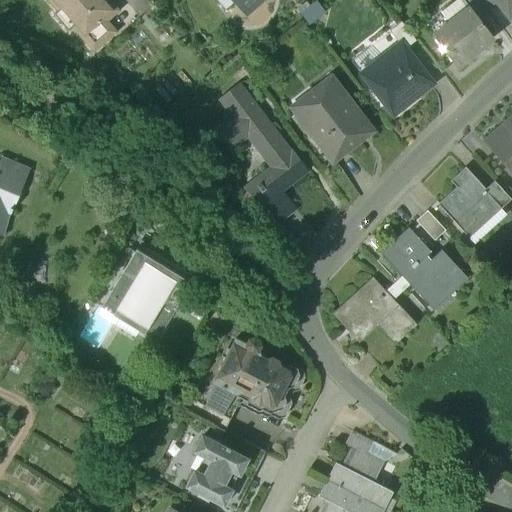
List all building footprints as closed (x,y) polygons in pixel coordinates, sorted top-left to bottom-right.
[(49,0),(59,11),(54,15),(69,32),(75,27),(85,39),(104,22),(116,11),(106,0),(49,0)] [(235,0),(236,1),(235,2),(246,14),(261,0),(235,0)] [(480,0),(462,0),(469,8),(470,8),(477,17),(487,9),(480,0)] [(497,2),(495,0),(480,0),(487,9),(497,2)] [(511,0),(495,0),(497,2),(509,18),(511,16),(511,0)] [(469,8),(434,36),(457,66),(493,38),(477,17),(470,8),(469,8)] [(104,22),(85,39),(84,39),(94,50),(114,33),(104,22)] [(415,41),(400,22),(389,32),(398,44),(400,42),(406,49),(415,41)] [(398,44),(375,62),(359,73),(364,80),(393,116),(430,87),(414,66),(417,64),(406,49),(400,42),(398,44)] [(370,127),(331,76),(311,92),(289,108),(296,116),(333,163),(348,151),(345,146),(370,127)] [(290,152),(237,85),(219,100),(233,118),(214,133),(228,152),(248,136),(272,168),(245,190),(260,207),(282,190),(307,170),(292,150),(290,152)] [(511,117),(484,143),(511,174),(511,117)] [(0,235),(1,235),(7,214),(11,215),(13,211),(12,210),(28,171),(2,160),(0,164),(0,235)] [(457,187),(438,204),(469,238),(502,207),(486,190),(466,168),(451,181),(457,187)] [(511,199),(495,181),(486,190),(502,207),(511,199)] [(297,209),(282,190),(260,207),(276,226),(297,209)] [(427,210),(416,221),(435,241),(446,230),(427,210)] [(431,252),(409,228),(381,253),(402,276),(395,283),(402,291),(410,284),(430,305),(463,274),(442,251),(431,261),(426,256),(431,252)] [(190,283),(136,250),(101,309),(155,342),(190,283)] [(373,277),(332,314),(354,338),(359,343),(383,320),(401,339),(416,325),(393,300),(402,291),(395,283),(386,291),(373,277)] [(354,338),(350,341),(360,352),(382,333),(393,346),(401,339),(383,320),(359,343),(354,338)] [(382,333),(360,352),(350,341),(342,348),(356,363),(367,354),(379,369),(400,353),(393,346),(382,333)] [(253,338),(248,339),(245,345),(234,340),(212,382),(212,384),(237,397),(239,393),(249,398),(251,404),(260,409),(263,407),(266,414),(278,420),(283,418),(290,405),(288,399),(292,392),(297,391),(303,379),(301,373),(288,367),(283,369),(280,367),(278,362),(271,358),(266,360),(259,357),(258,351),(260,346),(259,341),(253,338)] [(237,397),(212,384),(212,382),(203,378),(185,412),(224,432),(230,420),(226,418),(237,397)] [(373,443),(352,432),(345,445),(352,449),(366,456),(367,454),(373,443)] [(226,449),(218,445),(219,443),(206,436),(205,438),(202,437),(194,453),(204,458),(196,473),(194,472),(186,487),(224,507),(232,491),(231,490),(238,475),(240,476),(240,475),(248,460),(234,453),(230,451),(231,450),(227,448),(226,449)] [(266,453),(241,440),(234,453),(248,460),(240,475),(251,481),(266,453)] [(366,456),(352,449),(343,467),(336,463),(327,480),(384,509),(393,492),(373,482),(384,462),(367,454),(366,456)] [(382,511),(384,509),(327,480),(318,497),(326,501),(320,511),(382,511)]
